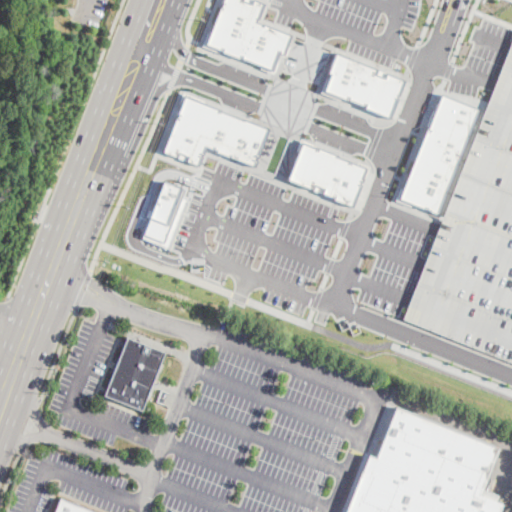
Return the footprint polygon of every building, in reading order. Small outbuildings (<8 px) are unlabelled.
[(258,0),(220,0),(204,44),(271,69),(277,52),(283,54),(291,34),(257,21),(264,2),(258,0)] [(511,39),(511,362),(400,317),(511,39)] [(334,52),(326,72),(330,74),(324,90),(389,117),(404,80),(334,52)] [(440,92),(398,198),(437,213),(479,107),(440,92)] [(183,94),(161,150),(175,156),(178,151),(187,154),(185,159),(198,164),(206,144),(253,163),(268,128),(183,94)] [(286,179),(301,142),(366,167),(352,204),(320,191),(322,187),(313,184),(311,189),(286,179)] [(164,180),(184,187),(164,241),(144,233),(164,180)] [(122,350),(127,337),(165,353),(160,365),(122,350)] [(149,392),(111,377),(122,350),(160,365),(149,392)] [(149,392),(142,410),(104,395),(111,377),(149,392)] [(499,449),(483,489),(499,496),(496,502),(503,505),(499,511),(346,511),(369,455),(376,458),(396,408),(499,449)] [(101,511),(51,511),(58,495),(101,511)]
